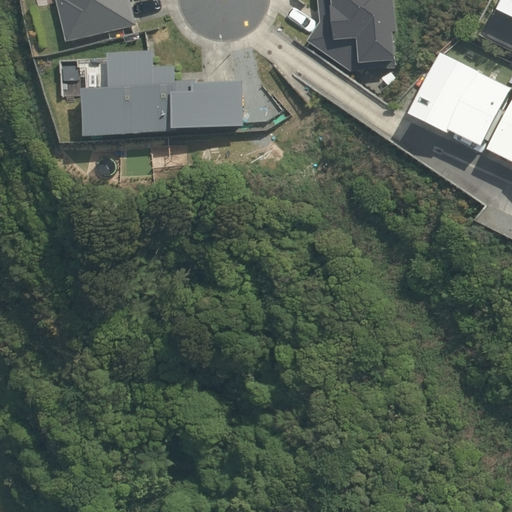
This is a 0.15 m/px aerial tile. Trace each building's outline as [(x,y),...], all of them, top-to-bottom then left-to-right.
[(58,0),(70,44),(139,27),(132,0),(58,0)] [(320,0),(323,25),(311,44),(353,74),(398,69),(398,64),(400,64),(396,35),(400,35),(397,0),(320,0)] [(87,92),(90,140),(180,135),(180,134),(249,129),(246,83),(200,85),(199,82),(180,83),(179,67),(157,69),(157,53),(111,56),(114,90),(87,92)] [(511,89),(447,56),(416,118),(455,138),(457,135),(489,151),(511,102),(511,89)] [(511,116),(495,154),(511,162),(511,116)]
